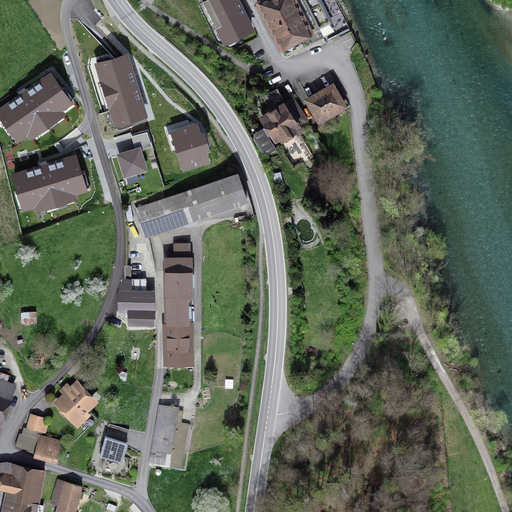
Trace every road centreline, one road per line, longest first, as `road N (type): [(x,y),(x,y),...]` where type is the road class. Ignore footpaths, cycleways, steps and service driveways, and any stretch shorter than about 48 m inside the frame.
road 1 (residential): [(70,0),(70,49),(117,212),(118,264),(94,331),(0,446)]
road 2 (residential): [(267,416),(301,409),(329,389),(370,302),(354,89),(332,60),(274,66)]
road 3 (tertiary): [(267,416),(277,284),(257,175),(213,99),(115,0)]
road 4 (track): [(369,288),(391,290),(410,314),(504,511)]
road 5 (residential): [(139,501),(159,368),(158,293)]
road 6 (residential): [(0,451),(139,501)]
